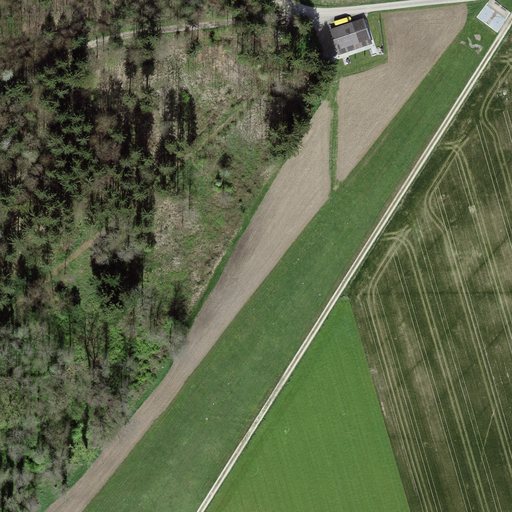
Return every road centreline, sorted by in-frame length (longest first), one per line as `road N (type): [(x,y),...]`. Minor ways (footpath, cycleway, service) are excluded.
road 1 (track): [(0,90),(104,40),(320,12),(228,124),(0,317)]
road 2 (track): [(200,511),(511,18)]
road 3 (unclassified): [(281,0),(320,12),(439,0)]
